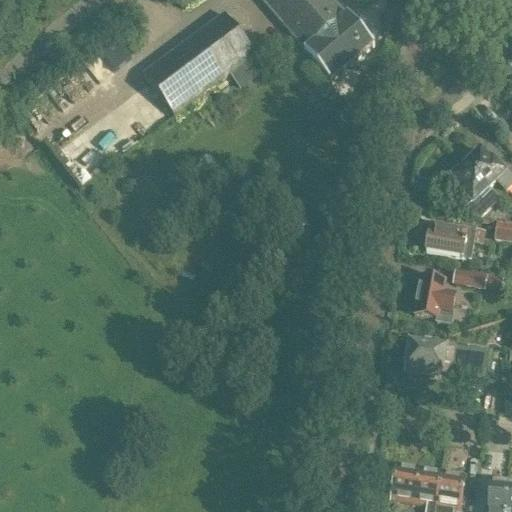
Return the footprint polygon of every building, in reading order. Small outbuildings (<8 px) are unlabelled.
[(183,12),(199,0),(178,0),(176,2),(183,12)] [(330,0),(259,0),(305,53),(304,54),(306,56),(300,61),(310,73),(316,68),(332,86),(375,49),(348,18),(347,19),(330,0)] [(175,120),(256,59),(225,18),(144,79),(175,120)] [(97,52),(115,75),(132,61),(115,38),(97,52)] [(491,166),(481,155),(467,169),(489,192),(496,185),(507,196),(511,190),(511,178),(507,173),(504,176),(493,164),(491,166)] [(480,214),(488,206),(481,199),(489,192),(467,169),(453,182),(463,193),(461,195),(480,214)] [(310,219),(291,221),(293,242),(312,240),(310,219)] [(511,246),(511,228),(498,226),(495,244),(511,246)] [(462,237),(433,232),(431,240),(430,240),(427,256),(472,264),(475,247),(483,249),(485,235),(477,233),(477,235),(463,232),(462,237)] [(485,294),(488,279),(455,272),(452,287),(485,294)] [(501,293),(503,282),(490,280),(488,291),(501,293)] [(447,326),(450,308),(442,306),(446,286),(422,282),(415,319),(447,326)] [(486,385),(489,355),(447,350),(447,349),(410,344),(409,344),(405,375),(443,380),(443,379),(486,385)] [(416,507),(421,475),(397,471),(392,503),(416,507)] [(437,511),(443,478),(421,475),(416,507),(427,508),(426,511),(437,511)] [(460,511),(465,482),(443,478),(437,511),(460,511)] [(506,511),(508,484),(496,483),(495,486),(491,486),(488,511),(506,511)]
